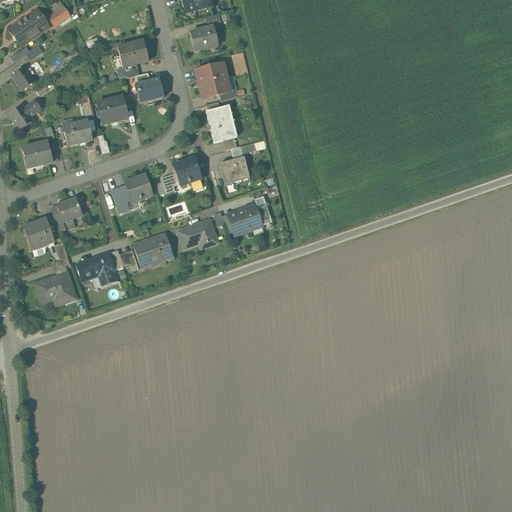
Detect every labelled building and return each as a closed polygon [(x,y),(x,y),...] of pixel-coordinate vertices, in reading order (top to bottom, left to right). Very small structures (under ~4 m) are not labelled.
[(207,0),(180,0),(184,14),(210,8),(207,0)] [(62,8),(48,19),(54,28),(69,17),(62,8)] [(36,11),(8,31),(20,47),(48,28),(36,11)] [(218,16),(204,20),(206,27),(220,23),(218,16)] [(212,29),(195,33),(195,32),(189,34),(194,52),(203,50),(203,49),(216,46),(216,47),(217,46),(212,28),(212,29)] [(142,42),(117,48),(122,69),(124,68),(136,65),(147,62),(142,42)] [(23,50),(9,59),(13,64),(26,55),(23,50)] [(247,74),(242,53),(231,56),(232,62),(234,62),(237,76),(247,74)] [(136,65),(124,68),(126,79),(134,77),(138,76),(136,65)] [(222,65),(195,72),(202,100),(218,96),(229,94),(229,93),(227,93),(223,80),(226,79),(225,79),(222,65)] [(24,68),(11,78),(21,92),(34,83),(24,68)] [(138,76),(134,77),(136,85),(149,82),(147,74),(138,76)] [(232,77),(225,79),(226,79),(223,80),(227,93),(229,93),(236,91),(232,77)] [(149,82),(136,85),(138,92),(136,93),(139,105),(162,99),(158,80),(149,82)] [(229,94),(218,96),(220,102),(237,97),(236,91),(229,93),(229,94)] [(86,95),(76,103),(77,106),(81,105),(88,104),(86,95)] [(128,96),(121,98),(124,109),(131,107),(128,96)] [(110,104),(97,107),(97,104),(96,104),(101,126),(127,120),(124,109),(121,98),(110,101),(110,104)] [(34,101),(23,108),(30,118),(36,114),(41,121),(45,118),(34,101)] [(217,103),(205,106),(207,112),(219,109),(217,103)] [(88,104),(81,105),(85,119),(92,117),(88,104)] [(22,106),(7,116),(18,132),(33,122),(30,118),(23,108),(22,106)] [(207,112),(205,112),(213,144),(222,142),(234,139),(236,138),(232,123),(234,122),(232,122),(228,107),(219,109),(207,112)] [(86,122),(62,128),(67,147),(91,141),(86,122)] [(51,127),(44,128),(46,139),(53,138),(51,127)] [(102,153),(108,152),(104,135),(98,136),(102,153)] [(234,139),(222,142),(224,152),(236,149),(234,139)] [(46,143),(21,149),(26,169),(27,169),(27,168),(42,165),(51,163),(46,143)] [(253,144),(240,148),(242,156),(255,152),(253,144)] [(192,159),(171,166),(174,174),(178,185),(185,182),(186,186),(188,186),(188,184),(200,179),(192,159)] [(243,159),(218,165),(224,186),(249,180),(243,159)] [(174,174),(159,179),(164,194),(172,191),(171,187),(178,185),(174,174)] [(142,176),(122,183),(123,187),(128,202),(135,200),(136,202),(139,201),(139,200),(149,197),(142,176)] [(123,187),(108,192),(113,207),(128,202),(123,187)] [(75,200),(56,207),(59,214),(62,224),(72,220),(81,217),(81,216),(77,204),(75,200)] [(83,202),(77,204),(81,216),(86,214),(83,202)] [(254,206),(235,213),(236,216),(242,233),(253,230),(252,226),(260,223),(254,206)] [(224,225),(219,213),(213,216),(217,228),(224,225)] [(59,214),(52,216),(58,234),(65,231),(62,224),(59,214)] [(236,216),(229,219),(227,215),(226,216),(234,236),(242,233),(236,216)] [(72,220),(62,224),(65,231),(74,228),(72,220)] [(53,243),(45,221),(23,229),(30,250),(53,243)] [(208,222),(177,232),(182,250),(205,243),(206,247),(216,244),(208,222)] [(164,235),(132,246),(139,267),(160,260),(160,262),(172,258),(164,235)] [(62,244),(53,247),(59,261),(67,258),(62,244)] [(117,252),(107,255),(113,272),(123,269),(117,252)] [(99,259),(92,261),(91,260),(76,266),(82,283),(100,276),(103,286),(115,282),(112,272),(113,272),(107,255),(98,258),(99,259)] [(132,256),(126,258),(131,272),(137,270),(132,256)] [(59,261),(54,263),(56,270),(69,266),(67,258),(59,261)] [(66,274),(34,286),(40,304),(63,297),(65,303),(75,300),(66,274)]
